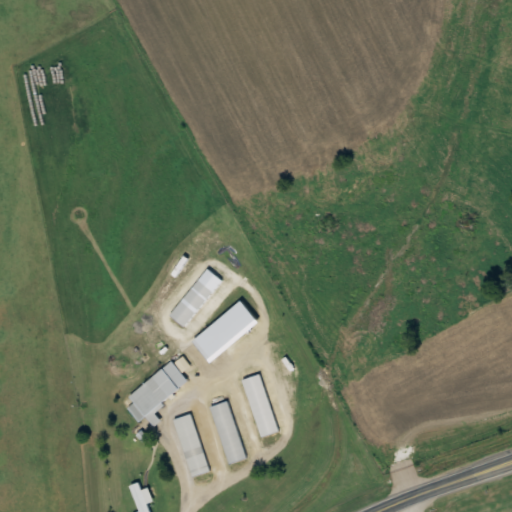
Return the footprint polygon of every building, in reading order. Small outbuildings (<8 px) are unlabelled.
[(222,279),(206,267),(169,316),(185,328),(222,279)] [(201,333),(217,353),(265,314),(249,295),(201,333)] [(127,407),(138,422),(188,381),(171,360),(127,396),(132,402),(127,407)] [(262,374),(243,379),(259,437),(277,432),(262,374)] [(227,401),(210,407),(229,464),(247,457),(227,401)] [(192,413),(174,418),(190,476),(208,471),(192,413)] [(151,511),(149,504),(154,502),(149,487),(143,489),(140,482),(129,486),(138,511),(151,511)]
